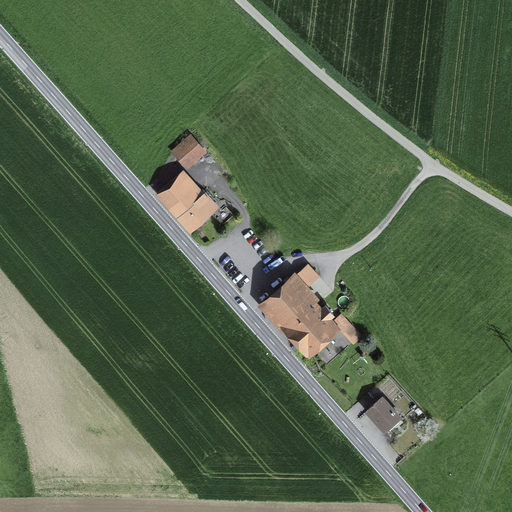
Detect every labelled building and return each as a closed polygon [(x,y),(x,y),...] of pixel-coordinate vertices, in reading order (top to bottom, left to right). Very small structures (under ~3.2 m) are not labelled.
[(204,158),(190,141),(173,154),(187,171),(204,158)] [(183,177),(157,200),(189,236),(215,213),(183,177)] [(294,281),(304,292),(317,281),(307,270),(294,281)] [(304,292),(294,281),(258,310),(294,352),(306,361),(338,332),(333,327),(304,292)] [(341,320),(333,327),(338,332),(353,348),(361,341),(341,320)] [(382,436),(398,422),(380,402),(364,416),(382,436)]
